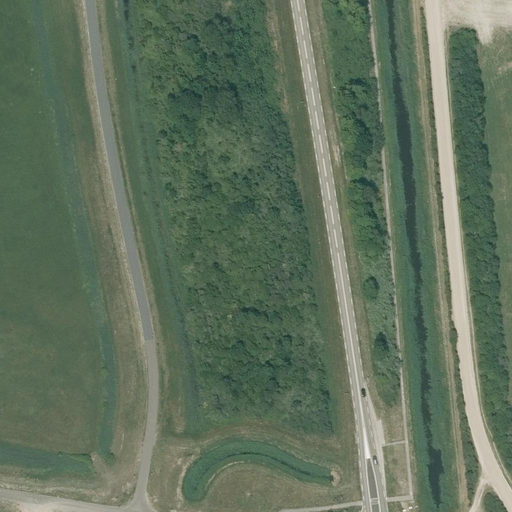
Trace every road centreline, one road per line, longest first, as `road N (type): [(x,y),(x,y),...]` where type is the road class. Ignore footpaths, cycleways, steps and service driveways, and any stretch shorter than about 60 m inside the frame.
road 1 (primary): [(376,511),(296,0)]
road 2 (unclassified): [(139,511),(152,360),(89,0)]
road 3 (track): [(511,500),(472,415),(433,0)]
